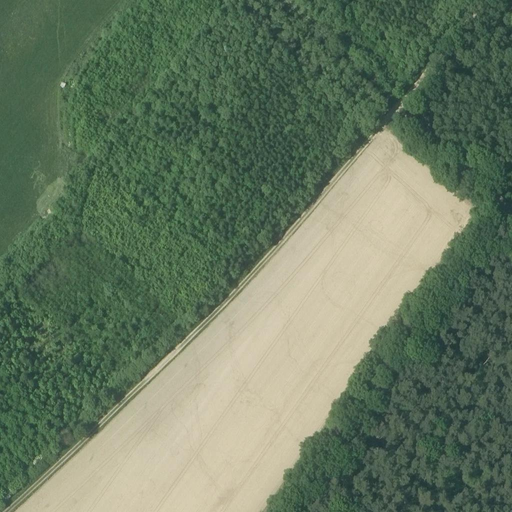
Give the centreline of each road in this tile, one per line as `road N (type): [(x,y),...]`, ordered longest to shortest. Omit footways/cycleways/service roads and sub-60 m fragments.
road 1 (track): [(11,511),(203,326),(397,109)]
road 2 (track): [(511,209),(397,109)]
road 3 (track): [(397,109),(490,0)]
